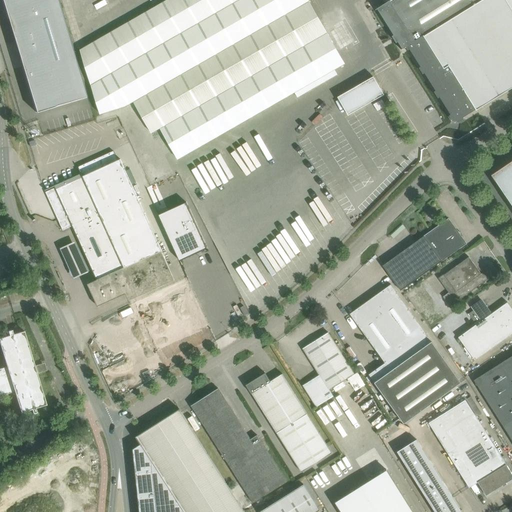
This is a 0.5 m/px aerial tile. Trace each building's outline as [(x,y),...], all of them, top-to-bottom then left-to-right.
[(1,0),(8,20),(11,19),(14,28),(21,26),(21,27),(41,20),(50,50),(20,59),(36,113),(88,97),(58,0),(1,0)] [(101,114),(132,102),(150,134),(160,128),(177,159),(345,64),(308,0),(166,0),(80,49),(101,114)] [(511,0),(392,0),(384,6),(452,115),(462,118),(511,86),(511,0)] [(383,95),(380,89),(373,77),(338,97),(348,115),(383,95)] [(382,100),(374,104),(377,111),(386,106),(382,100)] [(56,188),(46,192),(63,230),(72,226),(97,280),(87,284),(97,306),(126,293),(129,301),(175,280),(120,159),(126,156),(122,147),(79,167),(82,173),(55,186),(56,188)] [(511,161),(492,175),(511,204),(511,161)] [(186,202),(159,215),(179,261),(207,248),(186,202)] [(323,236),(334,246),(353,225),(342,215),(323,236)] [(383,266),(401,290),(442,261),(467,244),(448,218),(424,236),(383,266)] [(245,262),(263,284),(301,252),(295,245),(296,244),(284,230),(245,262)] [(71,239),(57,245),(71,275),(85,269),(71,239)] [(224,260),(223,260),(242,297),(249,293),(243,281),(247,279),(244,272),(238,275),(228,255),(227,256),(222,247),(219,249),(224,260)] [(444,274),(438,278),(448,292),(443,297),(450,306),(456,302),(486,281),(469,257),(444,274)] [(303,261),(243,301),(252,313),(311,273),(303,261)] [(188,279),(159,292),(133,303),(154,349),(208,325),(188,279)] [(461,383),(391,285),(374,296),(373,294),(365,300),(367,302),(350,314),(391,371),(375,383),(404,424),(461,383)] [(511,308),(507,302),(499,308),(458,338),(456,340),(460,345),(462,344),(475,361),(511,333),(511,308)] [(0,395),(14,391),(21,413),(31,409),(33,414),(37,413),(35,408),(46,405),(36,373),(42,371),(40,365),(35,367),(24,331),(13,334),(12,330),(8,331),(9,336),(0,338),(0,344),(7,367),(0,368),(0,395)] [(303,349),(308,357),(319,375),(303,385),(317,407),(334,396),(329,389),(339,383),(354,374),(328,332),(303,349)] [(511,355),(474,380),(511,440),(511,355)] [(343,390),(364,377),(359,370),(354,374),(339,383),(343,390)] [(251,393),(252,393),(257,402),(277,433),(301,472),(332,452),(282,374),(270,381),(265,373),(246,385),(251,393)] [(191,406),(196,414),(253,502),(287,481),(261,440),(254,444),(218,388),(191,406)] [(471,396),(466,400),(476,417),(482,413),(471,396)] [(486,495),(511,479),(511,473),(476,417),(466,400),(429,423),(469,488),(470,487),(466,481),(474,476),(486,495)] [(184,511),(241,511),(244,511),(179,409),(137,436),(143,445),(184,511)] [(414,438),(395,450),(434,511),(454,511),(459,509),(414,438)] [(184,511),(143,445),(135,450),(141,511),(184,511)] [(336,502),(342,511),(412,511),(387,470),(336,502)] [(259,506),(262,511),(260,511),(316,511),(320,510),(303,484),(268,507),(265,502),(259,506)]
